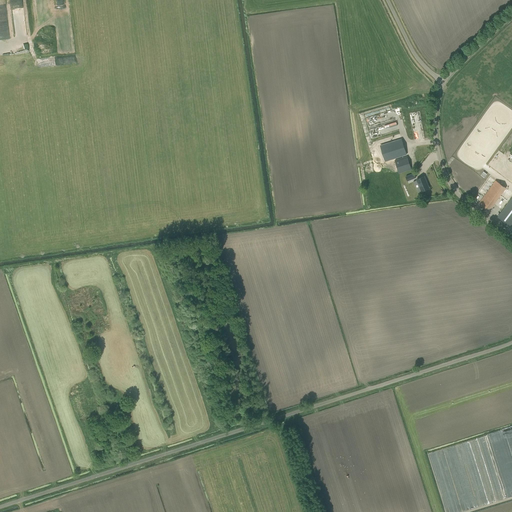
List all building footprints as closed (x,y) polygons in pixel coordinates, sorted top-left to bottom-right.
[(393,111),(366,118),(372,138),(398,131),(396,121),(395,121),(393,111)] [(410,113),(414,136),(424,134),(420,111),(410,113)] [(402,138),(380,145),(385,161),(394,158),(396,158),(407,154),(402,138)] [(494,175),(500,165),(503,167),(511,152),(511,148),(506,145),(489,172),(494,175)] [(474,181),(489,160),(480,153),(464,174),(474,181)] [(397,160),(395,160),(399,173),(411,169),(407,156),(397,160)] [(511,171),(505,166),(499,173),(511,183),(511,171)] [(413,182),(418,193),(429,188),(424,176),(417,179),(417,180),(413,182)] [(482,200),(479,204),(489,211),(492,207),(506,188),(496,181),(493,185),(482,200)] [(511,198),(498,217),(510,226),(511,223),(511,198)]
